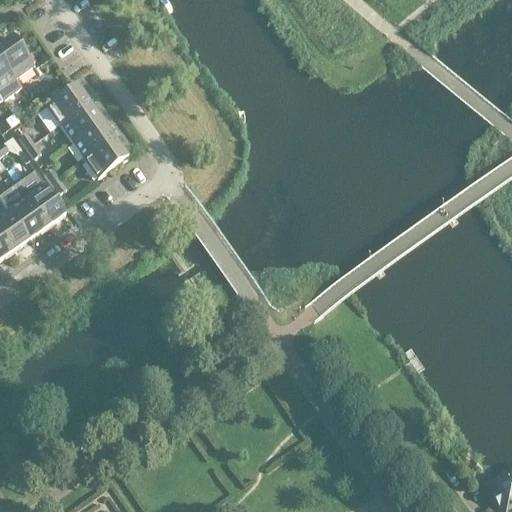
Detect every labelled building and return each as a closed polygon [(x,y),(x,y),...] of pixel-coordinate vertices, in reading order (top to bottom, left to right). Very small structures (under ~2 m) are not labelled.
[(12,40),(0,48),(0,62),(15,83),(33,70),(31,67),(33,65),(25,53),(22,55),(12,40)] [(15,83),(0,62),(0,100),(2,104),(21,91),(15,83)] [(89,108),(76,89),(46,111),(59,129),(89,108)] [(102,126),(89,108),(59,129),(71,147),(102,126)] [(114,143),(102,126),(71,147),(84,164),(114,143)] [(26,137),(19,142),(26,152),(33,147),(26,137)] [(127,162),(114,143),(84,164),(97,183),(127,162)] [(40,158),(33,147),(26,152),(33,163),(40,158)] [(51,173),(44,178),(51,188),(58,183),(51,173)] [(65,193),(58,183),(51,188),(58,198),(65,193)] [(65,218),(43,188),(25,201),(46,231),(65,218)] [(46,231),(25,201),(7,213),(29,243),(46,231)] [(29,243),(7,213),(0,218),(0,240),(11,256),(29,243)] [(0,263),(11,256),(0,240),(0,263)] [(511,511),(511,472),(485,488),(497,511),(511,511)]
